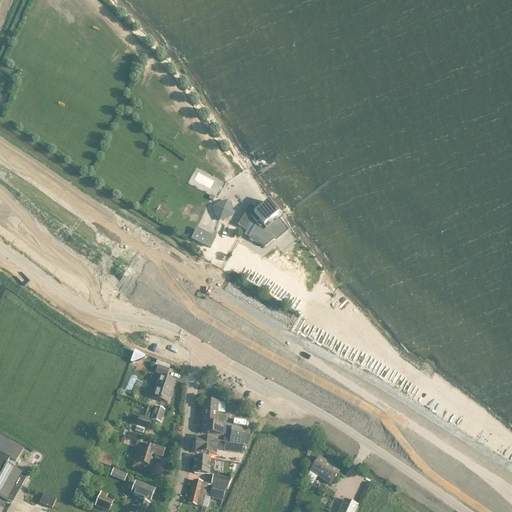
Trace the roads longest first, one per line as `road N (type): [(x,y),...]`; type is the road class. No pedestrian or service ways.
road 1 (tertiary): [(467,511),(317,411),(200,346)]
road 2 (tertiary): [(200,346),(50,254)]
road 3 (residential): [(176,511),(187,482),(200,346)]
